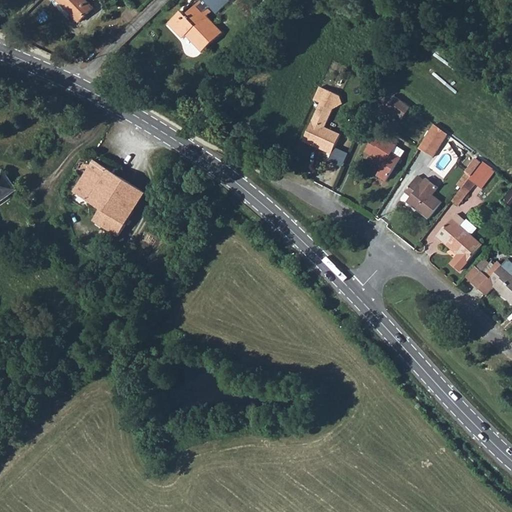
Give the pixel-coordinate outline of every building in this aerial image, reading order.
[(56,0),(57,1),(55,3),(77,26),(93,11),(81,0),(56,0)] [(200,1),(184,17),(179,12),(166,25),(181,40),(186,36),(194,44),(202,51),(221,32),(204,16),(209,10),(207,7),(209,6),(216,13),(227,0),(202,0),(203,0),(201,2),(200,1)] [(307,96),(316,99),(321,86),(312,82),(307,96)] [(316,99),(301,139),(329,150),(338,129),(322,123),(333,90),(321,86),(316,99)] [(395,94),(386,107),(402,118),(411,106),(395,94)] [(433,125),(438,129),(446,134),(447,132),(434,123),(433,125)] [(419,147),(433,156),(446,134),(438,129),(433,125),(419,147)] [(363,153),(384,166),(377,177),(385,182),(403,153),(381,139),(379,141),(373,137),(363,153)] [(471,175),(478,165),(481,161),(474,157),(464,171),(471,175)] [(464,185),(470,189),(475,182),(485,167),(488,163),(482,159),(481,161),(478,165),(471,175),(464,185)] [(73,192),(101,210),(94,220),(119,236),(147,194),(94,161),(73,192)] [(475,182),(481,187),(494,168),(488,163),(485,167),(475,182)] [(2,171),(0,172),(0,201),(15,191),(2,171)] [(402,196),(408,201),(406,204),(428,220),(440,203),(430,196),(436,188),(424,179),(422,181),(416,177),(402,196)] [(168,184),(174,188),(177,184),(171,180),(168,184)] [(453,200),(459,205),(470,189),(464,185),(453,200)] [(435,240),(457,257),(450,266),(459,274),(481,246),(469,238),(479,226),(468,217),(466,219),(457,212),(435,240)] [(486,299),(494,290),(511,304),(511,268),(505,263),(501,267),(497,264),(485,279),(480,275),(471,286),(486,299)] [(474,270),(464,281),(471,286),(480,275),(474,270)]
